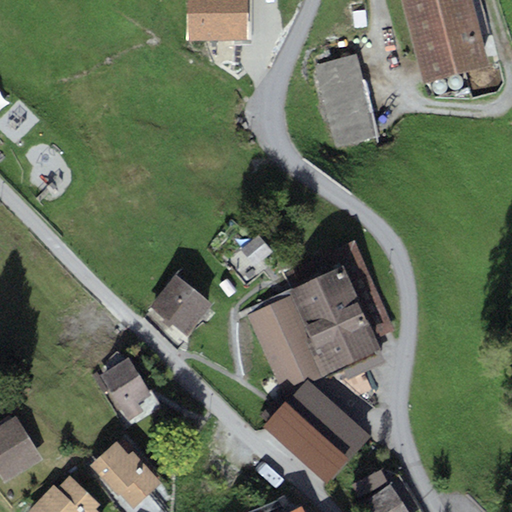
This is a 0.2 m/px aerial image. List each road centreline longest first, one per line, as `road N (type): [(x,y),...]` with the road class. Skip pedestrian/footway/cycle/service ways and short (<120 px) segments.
road 1 (unclassified): [(434,511),(400,418),(408,321),(396,258),(366,218),(297,170),(275,125),(279,77),(311,0)]
road 2 (tertiary): [(0,194),(321,511)]
